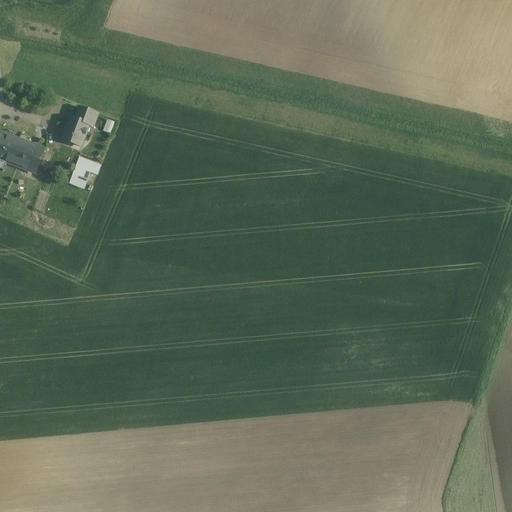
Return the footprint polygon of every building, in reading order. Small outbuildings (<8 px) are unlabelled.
[(80,108),(75,120),(89,126),(93,128),(98,115),(80,108)] [(75,120),(70,119),(62,140),(81,148),(89,126),(75,120)] [(0,133),(10,137),(14,125),(0,120),(0,133)] [(116,124),(108,121),(104,131),(112,133),(116,124)] [(10,137),(0,133),(0,160),(36,174),(45,150),(10,137)] [(90,173),(76,168),(73,176),(87,182),(90,173)]
